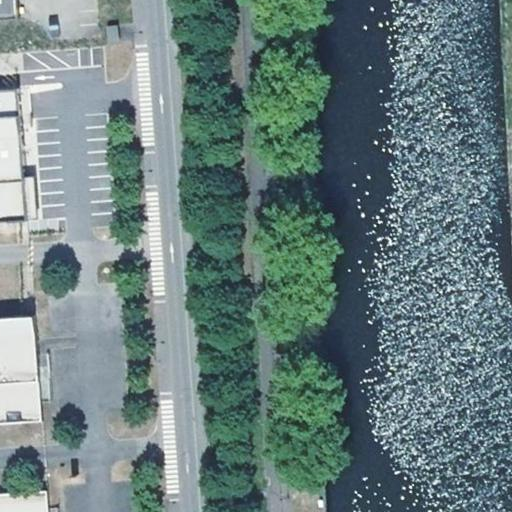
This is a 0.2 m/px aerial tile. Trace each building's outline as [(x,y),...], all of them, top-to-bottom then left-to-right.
[(14,0),(0,0),(0,20),(16,20),(14,0)] [(116,21),(107,22),(108,39),(118,38),(116,21)] [(19,90),(0,91),(0,222),(28,221),(19,90)] [(36,316),(0,318),(0,424),(44,421),(36,316)] [(0,511),(50,511),(49,491),(0,494),(0,511)]
